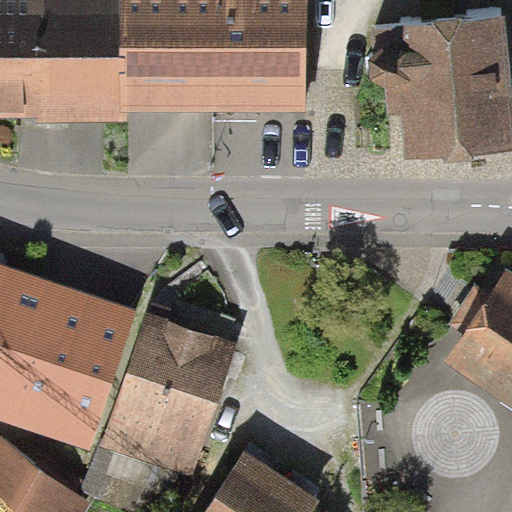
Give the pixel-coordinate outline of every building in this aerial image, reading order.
[(0,0),(0,120),(118,121),(118,115),(117,0),(0,0)] [(117,0),(118,115),(219,115),(219,0),(117,0)] [(219,0),(219,115),(312,115),(312,0),(219,0)] [(367,90),(379,95),(380,115),(391,114),(393,165),(502,160),(497,20),(367,25),(369,59),(366,63),(361,76),(364,86),(367,90)] [(142,316),(0,265),(0,423),(90,457),(142,316)] [(511,283),(497,274),(438,364),(489,397),(511,411),(511,283)] [(238,349),(147,317),(85,493),(134,511),(174,511),(188,478),(195,479),(238,349)] [(89,511),(92,509),(0,441),(0,511),(89,511)] [(315,511),(320,505),(243,457),(208,511),(315,511)]
